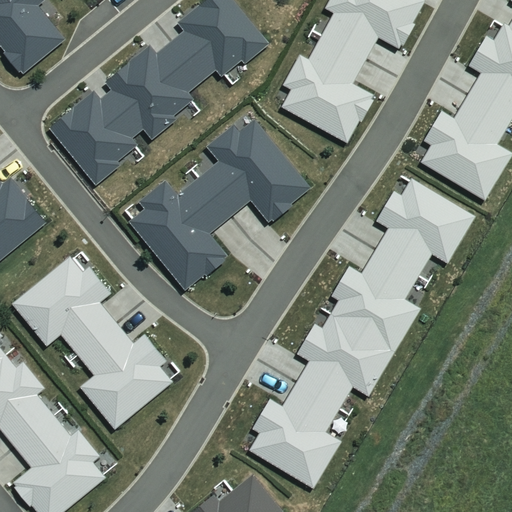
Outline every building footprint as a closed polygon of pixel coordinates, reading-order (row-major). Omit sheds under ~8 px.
[(0,0),(0,43),(8,53),(6,55),(22,74),(24,72),(27,75),(68,42),(40,7),(48,1),(47,0),(0,0)] [(173,44),(205,84),(220,72),(225,78),(245,62),(248,65),(273,46),(235,0),(211,0),(181,24),(188,32),(173,44)] [(325,37),(369,61),(380,39),(402,50),(405,46),(407,47),(419,25),(416,24),(428,1),(425,0),(333,0),(328,10),(337,15),(325,37)] [(471,95),(511,119),(511,30),(505,26),(496,40),(489,36),(471,66),(484,74),(471,95)] [(356,84),(369,61),(325,37),(312,61),(302,56),(286,87),(294,92),(284,109),(350,145),(362,122),(365,123),(377,101),(374,100),(377,96),(356,84)] [(113,91),(146,131),(155,141),(180,120),(177,117),(197,100),(192,95),(205,84),(173,44),(160,55),(153,47),(108,84),(113,91)] [(146,131),(113,91),(103,100),(97,92),(51,129),(99,187),(123,166),(121,163),(141,146),(135,140),(146,131)] [(434,146),(424,163),(488,200),(511,160),(511,151),(500,144),(511,123),(511,119),(471,95),(456,119),(444,112),(427,141),(434,146)] [(200,178),(230,215),(251,197),(272,223),(276,220),(279,223),(298,207),(296,205),(315,189),(259,120),(243,132),(238,126),(211,148),(221,161),(200,178)] [(230,215),(200,178),(180,194),(170,181),(143,203),(148,209),(132,222),(189,291),(209,275),(211,278),(231,262),(229,259),(231,257),(210,231),(230,215)] [(5,186),(0,179),(0,263),(50,225),(14,179),(5,186)] [(380,250),(423,276),(435,255),(451,265),(479,218),(415,181),(405,197),(398,193),(380,223),(391,230),(380,250)] [(334,316),(399,353),(424,311),(408,302),(423,276),(380,250),(365,275),(351,268),(334,298),(342,302),(334,316)] [(82,354),(118,323),(102,304),(114,294),(91,267),(86,272),(72,257),(14,306),(50,348),(65,335),(82,354)] [(300,384),(343,410),(356,388),(372,398),(399,353),(334,316),(325,329),(318,325),(300,355),(313,363),(300,384)] [(118,323),(82,354),(99,375),(82,389),(118,431),(177,381),(164,366),(171,360),(148,333),(136,344),(118,323)] [(0,363),(8,357),(0,346),(0,342),(4,339),(0,334),(0,363)] [(18,370),(8,357),(0,363),(0,428),(15,447),(55,416),(39,397),(47,391),(25,364),(18,370)] [(263,435),(253,452),(317,490),(345,443),(329,434),(343,410),(300,384),(285,409),(273,402),(256,431),(263,435)] [(72,439),(55,416),(15,447),(34,470),(15,485),(18,488),(16,490),(31,510),(33,508),(36,511),(68,511),(107,482),(94,466),(101,460),(79,433),(72,439)] [(285,511),(256,475),(221,503),(217,497),(197,511),(285,511)]
